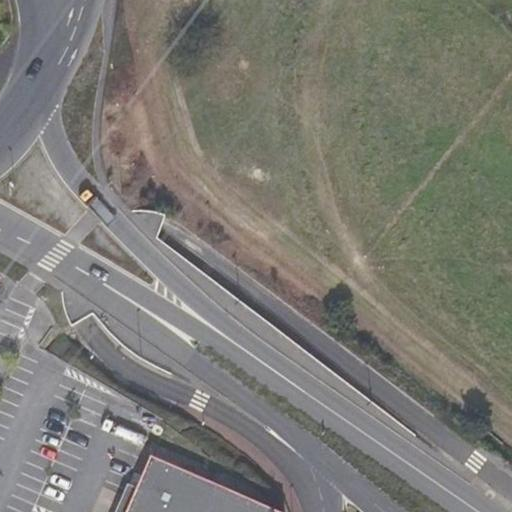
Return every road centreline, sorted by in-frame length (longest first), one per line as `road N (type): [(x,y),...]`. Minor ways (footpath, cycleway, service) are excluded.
road 1 (track): [(511,424),(307,280),(168,161),(143,85),(162,0)]
road 2 (tertiary): [(256,352),(165,276),(29,106)]
road 3 (tertiary): [(0,225),(256,352)]
road 4 (tertiary): [(482,511),(256,352)]
